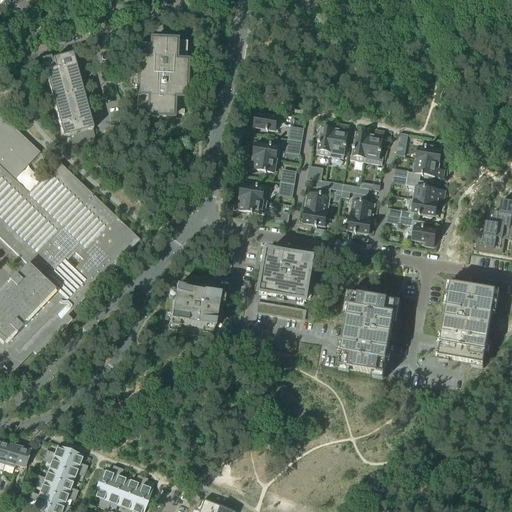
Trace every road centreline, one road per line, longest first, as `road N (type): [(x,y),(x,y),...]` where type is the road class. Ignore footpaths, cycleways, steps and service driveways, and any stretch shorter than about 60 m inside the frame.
road 1 (tertiary): [(0,424),(41,423),(105,370),(135,320),(145,277)]
road 2 (tertiary): [(245,0),(216,123),(210,197),(199,219)]
road 3 (tertiary): [(145,277),(0,411)]
road 4 (residential): [(172,0),(0,47)]
road 5 (unknown): [(400,511),(511,394)]
road 6 (residential): [(373,255),(511,279)]
road 7 (residential): [(289,241),(310,120)]
road 8 (residential): [(373,255),(392,135)]
